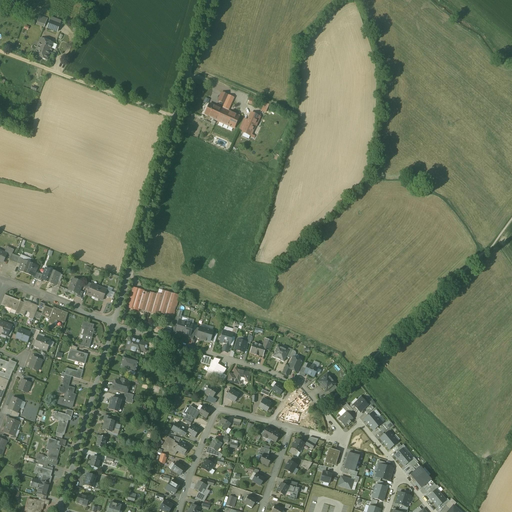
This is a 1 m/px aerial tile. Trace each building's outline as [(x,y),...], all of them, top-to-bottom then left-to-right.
[(47,19),(40,17),(37,24),(44,27),(47,19)] [(60,25),(50,21),(47,29),(57,32),(60,25)] [(52,43),(41,39),(35,56),(47,60),(51,49),(52,48),(51,47),(52,43)] [(228,96),(222,93),(218,101),(224,104),(228,96)] [(222,110),(210,104),(205,114),(217,120),(222,110)] [(239,117),(222,109),(222,110),(217,120),(234,128),(239,117)] [(251,114),(243,132),(251,136),(260,117),(251,114)] [(23,261),(21,265),(19,271),(26,274),(30,264),(23,261)] [(38,267),(30,264),(26,274),(33,277),(34,277),(35,273),(38,267)] [(53,271),(46,269),(43,275),(41,280),(42,280),(49,283),(53,271)] [(60,274),(53,271),(49,283),(55,285),(56,285),(57,281),(60,274)] [(83,283),(73,279),(68,291),(76,294),(78,289),(81,290),(82,286),(83,283)] [(99,287),(92,284),(90,291),(88,295),(92,296),(93,296),(96,297),(99,287)] [(107,290),(99,287),(96,297),(99,298),(98,299),(103,301),(104,296),(107,290)] [(163,291),(162,295),(157,294),(157,296),(154,295),(154,294),(150,293),(150,294),(143,292),(140,304),(139,304),(138,309),(142,310),(143,309),(145,310),(145,311),(155,314),(156,311),(159,312),(159,313),(166,315),(166,313),(168,314),(168,315),(173,317),(174,313),(174,312),(176,306),(176,307),(179,296),(163,291)] [(10,297),(5,296),(1,306),(6,307),(10,297)] [(20,302),(10,297),(6,307),(12,310),(16,311),(20,302)] [(39,307),(25,301),(24,303),(20,314),(24,316),(26,311),(31,313),(29,319),(33,320),(34,318),(37,312),(39,307)] [(16,311),(15,314),(19,315),(20,314),(24,303),(20,302),(16,311)] [(68,314),(54,308),(53,310),(45,307),(42,314),(42,316),(50,319),(48,323),(54,325),(56,320),(65,323),(68,314)] [(181,321),(179,321),(178,327),(176,332),(183,334),(187,323),(181,321)] [(94,325),(84,322),(82,329),(84,330),(83,335),(92,338),(95,330),(93,329),(94,325)] [(193,325),(187,323),(183,334),(189,336),(190,336),(192,331),(193,325)] [(12,326),(5,324),(3,330),(2,329),(1,334),(7,336),(8,336),(12,326)] [(207,329),(200,327),(199,329),(197,337),(197,338),(200,339),(203,340),(207,329)] [(30,333),(19,329),(17,336),(21,338),(20,340),(27,343),(30,336),(31,334),(30,333)] [(213,331),(207,329),(203,340),(206,341),(207,341),(210,342),(210,341),(213,333),(213,331)] [(228,332),(223,331),(220,342),(223,343),(223,344),(225,344),(224,346),(229,347),(229,345),(230,345),(233,337),(234,333),(232,332),(228,331),(228,332)] [(38,337),(38,336),(36,340),(34,346),(47,351),(51,342),(38,337)] [(248,339),(243,338),(242,341),(247,343),(250,344),(252,337),(249,336),(248,339)] [(148,344),(129,339),(126,349),(131,351),(135,352),(140,353),(142,348),(147,349),(148,344)] [(242,341),(238,340),(235,350),(244,353),(247,343),(242,341)] [(265,347),(254,344),(251,353),(255,354),(254,355),(258,356),(259,355),(263,356),(265,349),(265,347)] [(286,350),(278,346),(273,357),(284,362),(286,357),(289,351),(286,350)] [(71,350),(68,359),(85,364),(87,355),(79,353),(80,352),(77,352),(71,350)] [(218,364),(213,361),(212,361),(210,360),(210,358),(203,356),(201,363),(210,366),(207,372),(220,379),(223,375),(226,369),(218,364)] [(38,359),(33,357),(29,368),(37,371),(39,367),(40,367),(42,361),(43,361),(38,359)] [(124,357),(121,368),(128,370),(128,371),(129,368),(136,370),(139,362),(140,362),(124,357)] [(302,362),(293,358),(289,367),(288,369),(291,370),(297,373),(302,362)] [(12,365),(0,360),(0,367),(1,368),(1,367),(7,370),(5,374),(0,372),(0,373),(0,377),(8,381),(14,368),(11,367),(12,365)] [(318,369),(308,365),(306,368),(304,373),(306,374),(314,377),(318,369)] [(289,367),(286,366),(282,374),(288,376),(291,370),(288,369),(289,367)] [(78,372),(67,369),(66,374),(65,375),(72,377),(80,379),(83,371),(78,370),(78,372)] [(250,373),(236,370),(234,375),(232,383),(240,384),(241,382),(243,381),(248,382),(250,373)] [(326,375),(318,382),(326,392),(328,391),(334,385),(336,384),(330,378),(329,379),(326,375)] [(0,377),(0,397),(2,398),(8,381),(0,377)] [(22,380),(18,390),(27,394),(32,382),(25,379),(25,381),(22,380)] [(121,382),(117,381),(114,390),(125,393),(128,382),(122,380),(121,382)] [(277,383),(272,390),(280,395),(284,389),(277,383)] [(69,385),(64,384),(63,388),(59,387),(58,393),(66,395),(64,399),(60,398),(58,404),(72,408),(76,395),(73,394),(74,389),(68,387),(69,385)] [(218,390),(210,385),(208,387),(205,393),(212,397),(215,393),(216,394),(218,390)] [(334,385),(328,391),(330,394),(337,388),(334,385)] [(239,395),(230,390),(226,397),(235,403),(239,395)] [(300,400),(295,397),(291,404),(295,407),(300,400)] [(22,401),(13,398),(8,410),(12,411),(17,413),(22,401)] [(121,401),(112,398),(108,410),(118,412),(121,401)] [(353,405),(353,406),(358,411),(360,413),(368,405),(361,398),(353,405)] [(263,399),(259,407),(267,412),(272,404),(263,399)] [(353,411),(349,407),(347,404),(342,409),(345,412),(346,412),(349,415),(353,411)] [(349,407),(353,411),(355,413),(358,411),(353,406),(353,405),(352,404),(349,407)] [(199,412),(190,406),(186,414),(187,414),(194,419),(195,419),(199,414),(199,412)] [(211,411),(203,407),(199,412),(199,414),(206,418),(211,411)] [(308,412),(299,407),(295,414),(303,419),(308,412)] [(345,412),(338,420),(345,427),(353,419),(349,415),(346,412),(345,412)] [(65,415),(56,413),(55,418),(61,420),(57,433),(64,435),(67,424),(66,423),(67,420),(71,421),(71,418),(68,417),(69,416),(65,415)] [(364,420),(369,425),(377,418),(373,413),(364,420)] [(369,425),(373,430),(382,423),(377,418),(369,425)] [(15,421),(9,419),(6,426),(16,430),(18,424),(19,422),(15,421)] [(111,421),(106,419),(105,422),(103,430),(102,430),(106,431),(106,432),(107,432),(108,432),(111,433),(118,435),(119,430),(113,428),(115,422),(111,421)] [(230,424),(222,419),(217,428),(224,432),(226,428),(228,429),(230,424)] [(185,429),(176,423),(172,431),(180,436),(181,435),(184,437),(187,433),(188,432),(184,430),(185,429)] [(16,430),(6,426),(4,433),(10,435),(14,437),(14,435),(16,430)] [(196,429),(191,426),(188,432),(187,433),(195,438),(198,432),(195,430),(196,429)] [(280,435),(267,428),(266,428),(264,431),(265,432),(263,435),(264,436),(263,437),(263,438),(266,439),(267,439),(267,438),(276,443),(280,435)] [(385,444),(393,437),(389,432),(380,439),(385,444)] [(102,437),(99,436),(96,446),(98,447),(98,448),(101,449),(101,448),(104,449),(106,444),(105,444),(106,442),(107,443),(108,439),(107,439),(107,438),(102,437)] [(318,439),(310,437),(308,441),(315,445),(318,440),(318,439)] [(385,444),(389,449),(398,442),(393,437),(385,444)] [(174,442),(168,438),(164,445),(168,447),(166,450),(173,454),(176,450),(177,451),(175,450),(178,446),(173,444),(174,442)] [(57,441),(49,439),(46,450),(49,451),(47,458),(57,461),(61,447),(56,446),(57,441)] [(215,439),(210,447),(208,447),(206,453),(218,457),(220,454),(216,451),(218,447),(219,448),(221,444),(215,439)] [(305,443),(297,439),(292,448),(298,452),(299,452),(305,443)] [(237,449),(239,441),(232,440),(230,448),(237,449)] [(189,448),(180,443),(178,446),(175,450),(177,451),(184,455),(185,454),(186,455),(188,452),(187,451),(189,448)] [(396,451),(398,453),(403,449),(405,447),(403,445),(396,451)] [(270,450),(261,448),(258,454),(263,456),(263,455),(268,457),(270,450)] [(298,452),(292,448),(289,452),(295,456),(298,452)] [(399,461),(407,454),(403,449),(398,453),(394,456),(399,461)] [(329,452),(327,457),(336,460),(337,457),(339,453),(334,452),(334,451),(330,450),(329,452)] [(357,464),(359,457),(359,456),(354,455),(349,453),(346,461),(357,464)] [(399,461),(403,467),(407,464),(412,460),(411,460),(407,454),(399,461)] [(57,461),(47,458),(43,457),(43,456),(38,455),(37,460),(48,464),(56,466),(57,461)] [(268,457),(263,455),(263,456),(260,462),(268,466),(272,458),(268,457)] [(101,459),(93,457),(90,466),(98,468),(101,459)] [(327,457),(325,463),(335,465),(335,463),(336,460),(327,457)] [(410,465),(415,461),(416,460),(414,458),(411,460),(412,460),(407,464),(409,466),(410,465)] [(214,465),(206,460),(201,469),(208,473),(211,468),(212,469),(214,465)] [(297,465),(290,461),(284,470),(292,474),(297,465)] [(312,463),(304,461),(301,466),(308,470),(312,463)] [(354,472),(354,471),(357,464),(346,461),(344,468),(349,470),(354,472)] [(415,461),(410,465),(415,471),(420,467),(415,461)] [(172,470),(171,470),(180,476),(185,469),(177,462),(174,466),(172,470)] [(385,466),(380,465),(379,466),(376,476),(376,477),(381,479),(389,481),(393,469),(385,466)] [(43,468),(36,467),(37,468),(36,472),(40,473),(40,474),(43,475),(41,481),(33,479),(34,480),(33,484),(36,485),(36,486),(39,487),(37,493),(38,494),(46,496),(47,496),(48,489),(47,489),(49,484),(50,484),(52,477),(51,477),(52,471),(43,468)] [(416,482),(425,474),(420,467),(415,471),(410,475),(416,482)] [(325,472),(323,472),(320,481),(323,482),(326,483),(326,482),(329,483),(332,475),(329,474),(329,473),(326,472),(326,473),(325,472)] [(96,476),(88,474),(87,477),(85,481),(84,485),(92,488),(94,488),(97,477),(96,476)] [(258,475),(256,474),(252,481),(260,486),(265,479),(258,475)] [(416,482),(421,488),(426,484),(431,480),(425,474),(416,482)] [(352,475),(351,480),(353,481),(353,482),(357,483),(359,478),(356,477),(352,475)] [(341,477),(338,486),(350,489),(353,482),(353,481),(351,480),(341,477)] [(431,490),(436,486),(431,480),(426,484),(431,490)] [(207,485),(200,481),(195,490),(202,493),(207,485)] [(170,482),(166,490),(170,492),(171,491),(175,494),(179,487),(170,482)] [(289,488),(281,483),(277,491),(284,496),(287,491),(289,488)] [(385,495),(387,488),(376,485),(374,492),(385,495)] [(436,486),(431,490),(430,491),(432,494),(436,490),(437,490),(439,488),(437,485),(436,486)] [(296,488),(289,486),(289,487),(289,488),(287,491),(291,492),(290,499),(295,500),(299,489),(296,488)] [(433,502),(441,495),(437,490),(436,490),(432,494),(428,497),(433,502)] [(410,502),(412,496),(398,491),(396,498),(410,502)] [(202,493),(199,492),(195,499),(204,502),(207,496),(202,493)] [(383,502),(385,495),(374,492),(372,498),(383,502)] [(89,498),(79,495),(77,503),(82,504),(82,505),(87,507),(89,498)] [(441,495),(433,502),(437,507),(441,504),(445,501),(445,500),(441,495)] [(257,500),(249,496),(245,503),(252,508),(257,500)] [(408,509),(410,502),(396,498),(394,505),(408,509)] [(40,502),(35,500),(34,501),(29,499),(28,503),(27,503),(26,510),(30,511),(40,511),(42,509),(43,509),(44,504),(45,503),(40,502)] [(445,501),(441,504),(444,508),(446,506),(449,501),(447,499),(445,500),(445,501)] [(453,506),(454,506),(456,503),(451,499),(449,501),(446,506),(450,510),(453,506)] [(165,500),(160,509),(164,511),(169,511),(173,506),(165,500)] [(119,511),(121,506),(111,503),(107,511),(119,511)]
